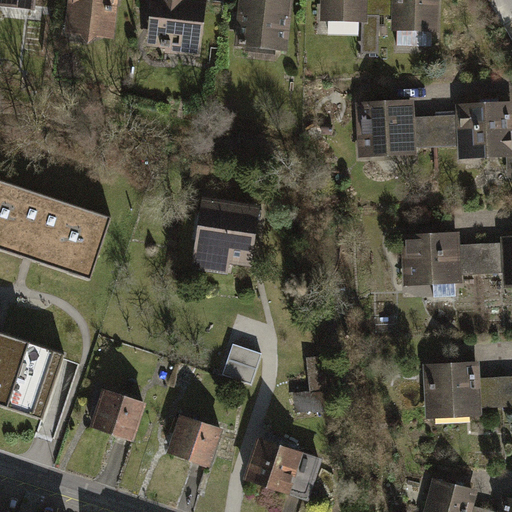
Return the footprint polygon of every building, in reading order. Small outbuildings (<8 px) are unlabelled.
[(36,0),(0,0),(0,8),(35,13),(36,0)] [(68,0),(65,31),(82,33),(88,42),(98,34),(116,36),(119,0),(68,0)] [(152,0),(148,44),(167,47),(167,53),(200,57),(206,0),(152,0)] [(292,0),(240,0),(235,48),(286,54),(292,0)] [(319,0),(319,18),(364,20),(364,0),(319,0)] [(364,0),(364,20),(363,52),(377,53),(378,20),(379,0),(364,0)] [(379,0),(378,20),(393,21),(393,0),(379,0)] [(393,0),(393,21),(392,31),(398,31),(397,48),(432,50),(433,33),(437,33),(438,0),(393,0)] [(357,103),(358,157),(416,156),(416,150),(415,120),(414,101),(357,103)] [(511,105),(458,107),(459,118),(459,149),(460,163),(507,161),(508,183),(511,182),(511,105)] [(437,149),(459,149),(459,118),(436,119),(437,149)] [(436,119),(415,120),(416,150),(437,149),(436,119)] [(338,169),(346,178),(354,172),(345,162),(338,169)] [(0,180),(0,249),(91,280),(112,218),(0,180)] [(261,205),(203,196),(192,268),(230,274),(232,264),(251,267),(261,205)] [(402,236),(403,290),(434,289),(435,301),(461,300),(461,279),(460,249),(459,234),(402,236)] [(505,277),(505,292),(511,291),(511,235),(503,236),(504,247),(505,277)] [(482,278),(505,277),(504,247),(481,248),(482,278)] [(481,248),(460,249),(461,279),(482,278),(481,248)] [(0,332),(0,405),(43,420),(65,355),(0,332)] [(227,376),(257,385),(267,353),(237,344),(227,376)] [(420,361),(422,416),(480,414),(479,408),(478,378),(478,359),(420,361)] [(501,407),(511,407),(511,376),(500,377),(501,407)] [(500,377),(478,378),(479,408),(501,407),(500,377)] [(106,389),(93,428),(133,441),(146,402),(106,389)] [(297,393),(299,415),(325,413),(323,391),(297,393)] [(181,417),(169,456),(209,469),(221,430),(181,417)] [(261,439),(246,483),(287,496),(301,452),(261,439)] [(301,452),(287,496),(308,503),(322,459),(301,452)] [(480,489),(436,477),(426,511),(473,511),(475,505),(480,489)] [(502,511),(511,511),(511,501),(506,500),(502,511)]
